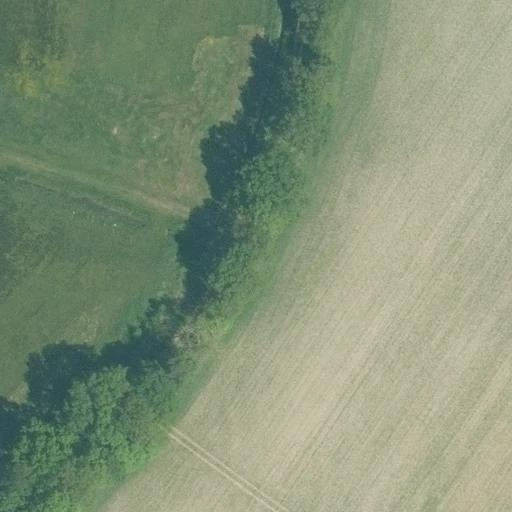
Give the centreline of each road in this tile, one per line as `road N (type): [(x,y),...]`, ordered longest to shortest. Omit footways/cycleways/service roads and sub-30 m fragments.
road 1 (track): [(233,237),(190,327),(124,412),(29,511)]
road 2 (track): [(303,0),(281,101),(233,237)]
